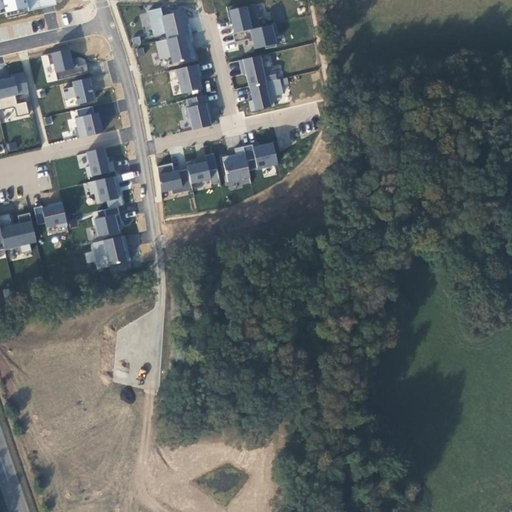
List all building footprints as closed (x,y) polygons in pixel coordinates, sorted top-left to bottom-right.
[(27,0),(0,0),(0,9),(4,9),(6,14),(29,8),(27,0)] [(236,4),(226,7),(230,24),(232,24),(234,33),(264,26),(262,18),(258,19),(255,4),(237,8),(236,4)] [(164,15),(162,7),(147,11),(154,38),(166,35),(166,39),(193,33),(190,24),(188,25),(184,10),(164,15)] [(276,24),(233,33),(235,43),(248,39),(249,41),(252,41),(254,49),(265,47),(266,49),(278,47),(275,34),(278,33),(276,24)] [(193,33),(155,42),(160,60),(171,57),(173,66),(197,60),(193,43),(195,42),(193,33)] [(73,58),(70,49),(48,54),(50,65),(54,64),(58,79),(89,73),(87,64),(78,66),(76,57),(73,58)] [(261,55),(238,60),(242,75),(246,74),(249,87),(250,86),(277,80),(274,67),(265,69),(261,55)] [(202,76),(199,64),(175,70),(176,79),(178,79),(182,94),(202,89),(200,77),(202,76)] [(31,101),(24,73),(9,77),(9,78),(4,80),(4,78),(0,78),(0,109),(15,107),(17,117),(29,114),(26,102),(31,101)] [(97,103),(90,77),(72,81),(73,87),(63,89),(66,101),(76,98),(78,107),(97,103)] [(248,101),(251,112),(276,106),(274,96),(284,94),(281,79),(250,86),(252,94),(248,95),(250,101),(248,101)] [(212,115),(207,94),(186,99),(188,108),(185,108),(188,120),(190,119),(192,131),(212,126),(209,115),(212,115)] [(75,118),(79,138),(104,133),(99,112),(94,113),(93,106),(77,110),(79,117),(75,118)] [(250,172),(279,166),(274,141),(253,147),(252,144),(244,146),(250,172)] [(227,183),(251,177),(244,146),(234,148),(235,154),(222,157),(227,183)] [(105,147),(86,151),(90,166),(85,167),(88,179),(116,172),(113,161),(108,162),(105,147)] [(220,183),(214,153),(204,155),(205,158),(187,162),(192,185),(210,180),(211,185),(220,183)] [(173,163),(158,166),(162,193),(171,191),(172,195),(193,190),(188,169),(175,171),(173,163)] [(120,199),(114,175),(87,182),(90,194),(94,193),(97,205),(120,199)] [(68,226),(63,201),(48,204),(49,207),(43,208),(42,206),(34,208),(37,226),(45,224),(46,228),(57,225),(58,228),(68,226)] [(123,226),(118,207),(98,211),(99,218),(94,219),(98,239),(120,234),(118,226),(123,226)] [(30,213),(18,215),(20,223),(13,224),(11,213),(0,215),(0,224),(5,250),(20,246),(22,254),(32,251),(30,245),(37,243),(30,213)] [(78,227),(76,217),(69,219),(72,228),(78,227)] [(125,235),(92,243),(97,262),(108,259),(110,268),(131,263),(125,235)]
